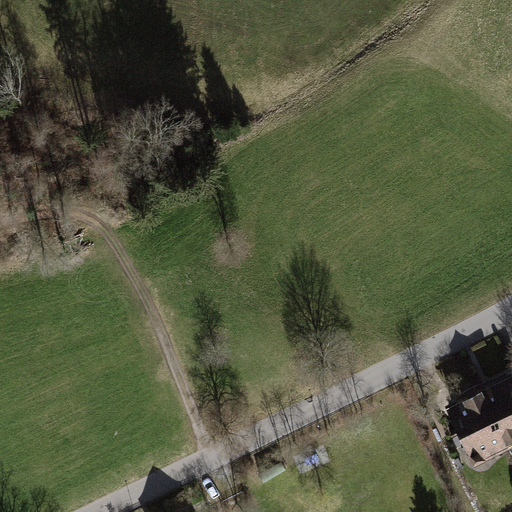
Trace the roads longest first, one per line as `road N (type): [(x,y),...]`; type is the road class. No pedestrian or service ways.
road 1 (residential): [(105,511),(511,303)]
road 2 (track): [(209,461),(111,221),(94,208),(60,207),(0,224)]
